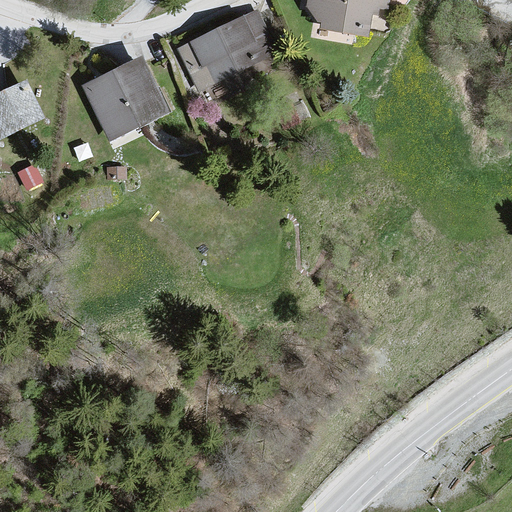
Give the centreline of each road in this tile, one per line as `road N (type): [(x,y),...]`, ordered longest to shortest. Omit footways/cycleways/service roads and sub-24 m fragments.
road 1 (tertiary): [(511,364),(454,403),(331,511)]
road 2 (residential): [(0,8),(63,30),(121,35),(218,0)]
